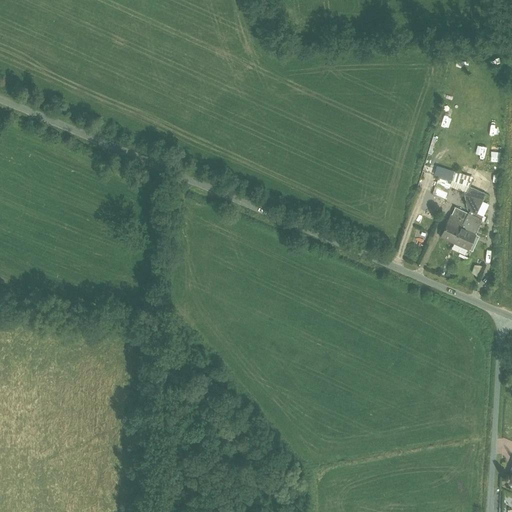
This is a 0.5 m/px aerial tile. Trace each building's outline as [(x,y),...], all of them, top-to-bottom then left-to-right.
[(473,179),(454,174),(452,180),(452,181),(470,186),(471,186),(474,179),(473,179)] [(452,180),(440,177),(436,187),(448,191),(452,181),(452,180)] [(471,186),(470,186),(467,193),(465,192),(464,192),(468,209),(477,214),(487,194),(471,186)] [(448,191),(436,187),(433,195),(445,199),(448,191)] [(461,210),(458,217),(457,216),(453,224),(462,228),(469,214),(461,210)] [(462,228),(455,242),(469,249),(475,235),(483,219),(469,213),(462,228)] [(453,224),(448,222),(441,236),(455,242),(462,228),(453,224)]
